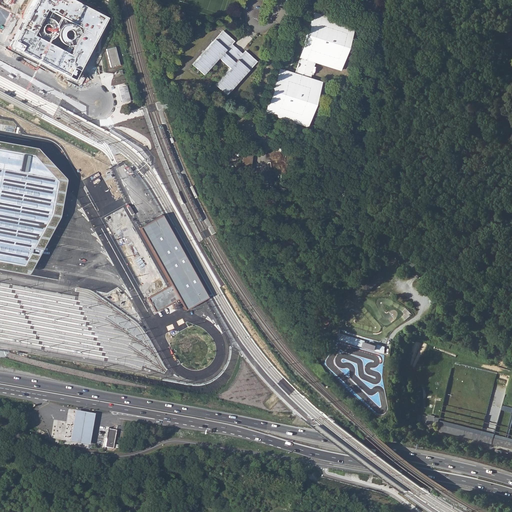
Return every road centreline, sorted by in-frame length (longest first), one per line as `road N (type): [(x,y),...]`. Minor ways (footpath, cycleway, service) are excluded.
road 1 (trunk): [(0,387),(511,492)]
road 2 (trunk): [(511,480),(0,377)]
road 3 (tertiary): [(511,325),(423,275),(376,214),(361,141),(392,0)]
